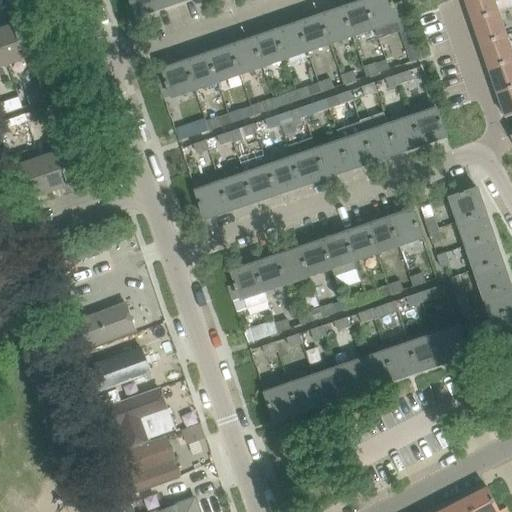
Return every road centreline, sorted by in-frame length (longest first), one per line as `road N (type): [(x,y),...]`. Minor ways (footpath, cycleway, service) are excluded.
road 1 (residential): [(171,254),(477,152)]
road 2 (unclassified): [(261,511),(171,254)]
road 3 (residential): [(350,463),(466,403),(480,404),(499,457)]
road 4 (residential): [(99,60),(282,0)]
road 5 (residential): [(477,152),(493,124),(450,0)]
road 6 (unclassified): [(0,232),(144,188)]
road 7 (unclassified): [(144,188),(99,60)]
road 8 (unclassified): [(386,511),(499,457)]
